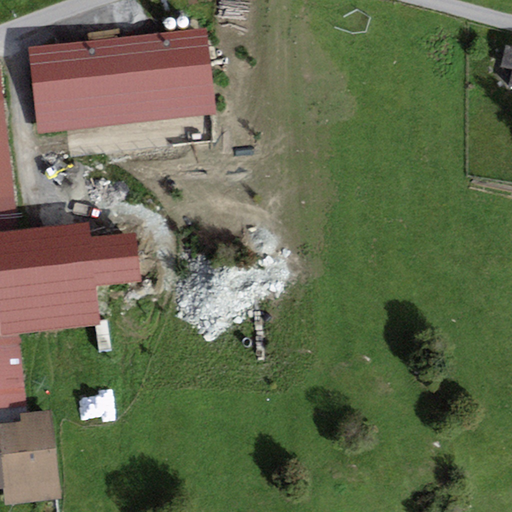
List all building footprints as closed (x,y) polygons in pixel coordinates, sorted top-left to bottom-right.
[(207,30),(30,47),(38,130),(215,113),(207,30)] [(511,53),(503,52),(498,73),(511,75),(511,53)] [(0,232),(19,230),(0,73),(0,232)] [(0,232),(0,336),(19,334),(103,325),(98,284),(140,280),(135,233),(93,238),(92,222),(19,230),(0,232)] [(19,334),(0,336),(0,408),(27,404),(19,334)] [(60,499),(49,411),(20,415),(21,421),(0,423),(0,454),(4,490),(6,506),(60,499)]
